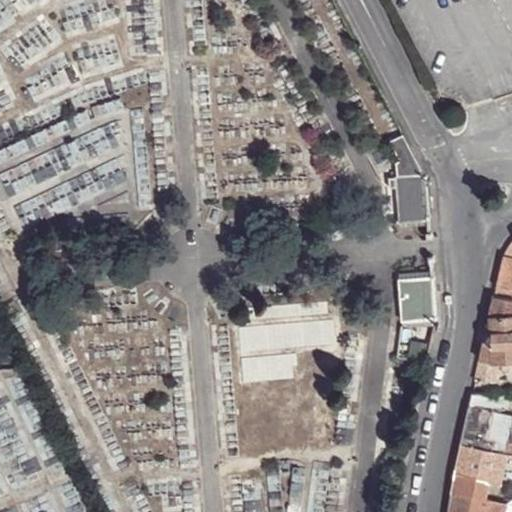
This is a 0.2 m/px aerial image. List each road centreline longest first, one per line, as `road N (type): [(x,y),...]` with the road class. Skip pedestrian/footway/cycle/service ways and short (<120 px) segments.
road 1 (unclassified): [(467,278),(465,330),(421,511)]
road 2 (unclassified): [(449,168),(359,0)]
